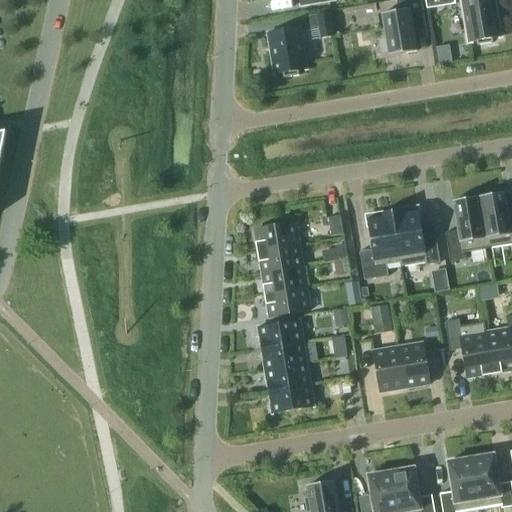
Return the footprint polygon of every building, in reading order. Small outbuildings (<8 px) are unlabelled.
[(382,14),(389,56),(417,52),(412,22),(424,20),(420,0),(396,0),(398,12),(382,14)] [(425,0),(427,9),(456,4),(455,0),(425,0)] [(493,0),(468,0),(461,1),(468,43),(476,42),(477,46),(492,43),(492,39),(500,38),(493,0)] [(332,37),(329,13),(317,15),(320,39),(332,37)] [(299,28),(267,34),(274,75),(282,74),(283,78),(299,75),(298,72),(306,70),(299,28)] [(504,193),(479,197),(487,249),(511,245),(511,247),(511,246),(511,222),(509,222),(504,193)] [(463,253),(487,249),(479,197),(453,201),(458,231),(445,233),(450,262),(464,260),(463,253)] [(402,210),(392,212),(401,262),(400,262),(400,267),(426,263),(426,265),(440,263),(436,238),(423,241),(418,211),(414,212),(413,208),(402,210)] [(386,265),(400,262),(401,262),(392,212),(382,214),(382,213),(370,215),(371,219),(367,220),(372,250),(359,252),(364,281),(388,276),(386,265)] [(328,218),(331,236),(343,234),(340,216),(328,218)] [(258,252),(300,245),(296,224),(254,231),(258,252)] [(334,259),(347,256),(345,243),(332,245),(334,259)] [(303,267),(300,245),(258,252),(261,274),(303,267)] [(342,260),(333,262),(336,275),(344,273),(342,260)] [(303,267),(261,274),(265,296),(307,289),(303,267)] [(310,310),(307,289),(265,296),(269,317),(310,310)] [(349,307),(362,305),(360,289),(347,291),(349,307)] [(390,323),(387,305),(370,308),(373,326),(390,323)] [(336,328),(348,326),(345,310),(333,312),(336,328)] [(508,329),(486,333),(485,333),(492,375),(511,371),(511,345),(511,341),(511,340),(511,316),(506,317),(508,329)] [(467,379),(492,375),(485,333),(486,333),(484,323),(460,327),(459,320),(445,323),(450,352),(462,349),(467,379)] [(261,349),(303,342),(299,321),(258,328),(261,349)] [(307,364),(303,342),(261,349),(265,371),(307,364)] [(422,343),(398,347),(405,389),(429,385),(422,343)] [(381,394),(405,389),(398,347),(373,351),(381,394)] [(268,393),(310,386),(307,364),(265,371),(268,393)] [(342,384),(343,394),(351,393),(349,383),(342,384)] [(314,407),(310,386),(268,393),(272,414),(314,407)] [(470,459),(479,510),(501,506),(501,509),(511,506),(511,486),(511,482),(499,484),(494,455),(470,459)] [(467,511),(479,510),(470,459),(447,462),(452,492),(440,494),(442,511),(467,511)] [(414,468),(391,472),(396,511),(434,511),(431,496),(419,498),(414,468)] [(373,511),(396,511),(391,472),(367,476),(373,511)] [(352,511),(352,509),(340,511),(335,481),(307,486),(309,497),(305,498),(307,511),(352,511)]
